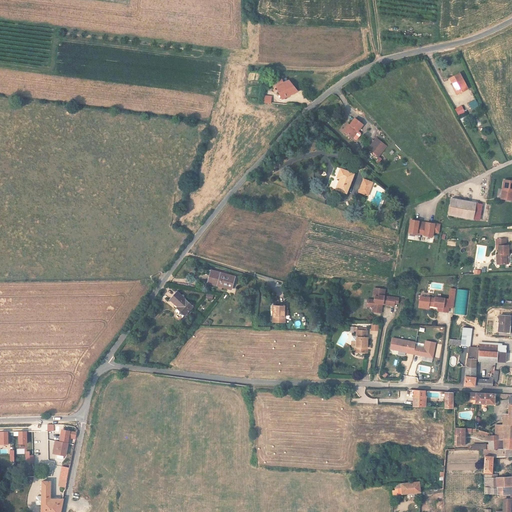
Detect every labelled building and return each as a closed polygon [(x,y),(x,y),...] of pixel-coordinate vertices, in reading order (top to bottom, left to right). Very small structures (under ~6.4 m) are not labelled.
[(456,88),(459,94),(467,91),(461,75),(451,79),(455,88),(456,88)] [(283,98),(297,91),(289,81),(283,83),(281,79),(272,84),(274,88),(277,87),(283,98)] [(471,109),(479,106),(475,99),(468,102),(471,109)] [(461,106),(455,109),(458,116),(465,113),(461,106)] [(349,129),(343,136),(351,142),(362,129),(354,122),(349,129)] [(376,162),(384,152),(375,144),(367,153),(376,162)] [(342,184),(338,195),(349,199),(356,179),(341,174),(339,183),(342,184)] [(369,200),(374,189),(365,185),(360,197),(369,200)] [(499,204),(509,205),(510,195),(511,194),(511,185),(501,185),(499,204)] [(474,208),(449,203),(447,221),(471,225),(474,208)] [(426,242),(434,244),(435,239),(441,240),(442,232),(428,229),(428,231),(420,230),(421,228),(413,227),(410,240),(418,241),(418,240),(426,242)] [(508,259),(507,250),(497,250),(497,259),(495,260),(496,270),(506,269),(505,259),(508,259)] [(215,274),(213,279),(216,280),(213,288),(233,296),(238,283),(215,274)] [(182,318),(185,321),(195,310),(179,296),(171,305),(183,316),(182,318)] [(390,305),(390,304),(387,304),(387,297),(377,296),(376,303),(377,304),(377,305),(390,305)] [(379,317),(378,320),(384,321),(385,312),(397,314),(397,311),(398,305),(390,304),(390,305),(377,305),(376,308),(370,307),(369,313),(373,314),(375,317),(379,317)] [(421,304),(420,312),(430,313),(439,314),(439,319),(449,320),(450,315),(451,309),(446,308),(446,306),(437,304),(437,306),(431,305),(421,304)] [(284,306),(275,305),(275,315),(273,315),(273,321),(285,322),(285,316),(284,316),(284,306)] [(451,309),(450,315),(455,316),(456,307),(446,306),(446,308),(451,309)] [(508,319),(498,318),(497,335),(507,336),(508,319)] [(355,360),(369,360),(369,355),(368,354),(369,344),(367,344),(368,337),(358,336),(358,343),(358,353),(356,353),(355,360)] [(478,348),(495,351),(496,344),(478,341),(478,344),(478,348)] [(478,344),(470,343),(469,355),(477,356),(478,348),(478,344)] [(417,350),(394,345),(392,356),(400,357),(400,356),(408,357),(407,359),(414,361),(416,353),(417,350)] [(433,365),(436,350),(427,348),(425,355),(416,353),(414,361),(433,365)] [(477,356),(477,357),(494,360),(494,359),(495,351),(478,348),(477,356)] [(494,359),(502,360),(503,352),(495,351),(494,359)] [(468,357),(467,365),(476,366),(477,357),(477,356),(469,355),(468,357)] [(474,377),(476,366),(467,365),(464,384),(486,384),(490,384),(490,383),(494,383),(495,377),(496,378),(497,368),(492,367),(491,377),(474,377)] [(424,409),(425,392),(414,392),(413,408),(424,409)] [(492,395),(475,394),(475,399),(475,403),(492,403),(492,395)] [(495,427),(495,435),(498,435),(499,443),(511,443),(511,396),(511,395),(504,395),(504,400),(508,400),(508,414),(507,427),(502,427),(495,427)] [(73,444),(76,432),(62,429),(60,441),(57,441),(54,455),(63,457),(67,442),(73,444)] [(4,432),(0,432),(0,435),(0,445),(8,445),(8,432),(4,432)] [(23,432),(19,432),(19,444),(27,444),(27,432),(23,432)] [(466,452),(466,432),(456,433),(457,452),(466,452)] [(498,435),(495,435),(489,433),(489,451),(511,451),(511,443),(499,443),(498,435)] [(511,451),(489,451),(486,451),(486,469),(497,469),(497,459),(511,458),(511,451)] [(65,488),(69,468),(62,467),(58,487),(65,488)] [(511,473),(487,474),(486,488),(511,487),(511,483),(511,473)] [(36,497),(36,506),(42,506),(42,511),(59,511),(62,501),(51,500),(51,481),(42,481),(42,497),(36,497)] [(403,498),(423,494),(423,493),(420,483),(400,488),(403,498)] [(511,496),(511,487),(486,488),(485,488),(485,496),(511,496)] [(498,508),(497,511),(510,511),(511,508),(511,500),(504,500),(503,508),(498,508)]
